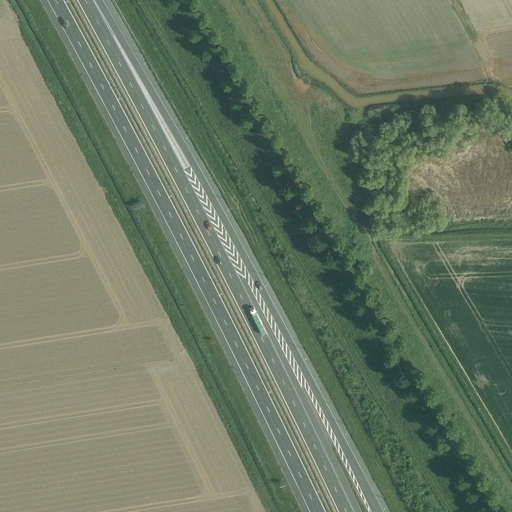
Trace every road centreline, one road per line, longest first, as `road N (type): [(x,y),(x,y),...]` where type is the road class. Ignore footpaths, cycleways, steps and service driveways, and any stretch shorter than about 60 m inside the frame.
road 1 (motorway): [(375,511),(128,56),(86,0)]
road 2 (motorway): [(347,511),(84,0)]
road 3 (motorway): [(55,0),(317,511)]
